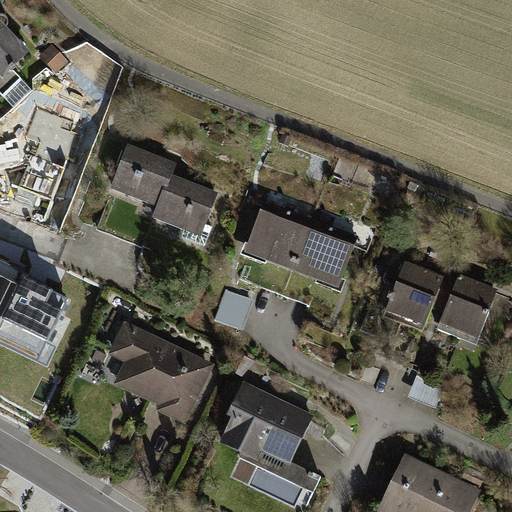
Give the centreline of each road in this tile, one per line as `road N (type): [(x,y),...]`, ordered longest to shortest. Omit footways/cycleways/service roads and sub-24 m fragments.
road 1 (track): [(58,0),(79,22),(167,75),(511,208)]
road 2 (residential): [(386,408),(284,360),(273,319)]
road 3 (residential): [(386,408),(511,468)]
road 4 (residential): [(0,225),(122,269)]
road 5 (residential): [(0,446),(101,511)]
